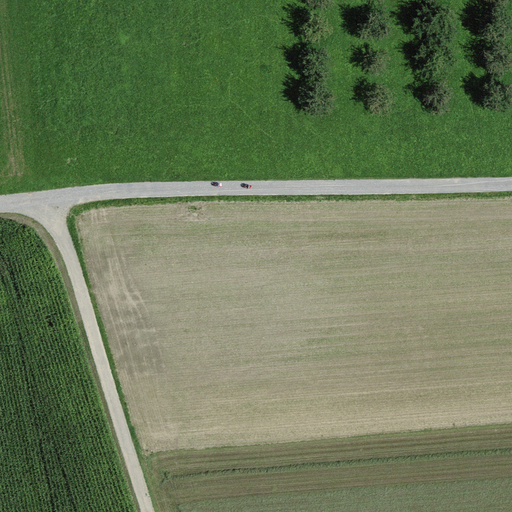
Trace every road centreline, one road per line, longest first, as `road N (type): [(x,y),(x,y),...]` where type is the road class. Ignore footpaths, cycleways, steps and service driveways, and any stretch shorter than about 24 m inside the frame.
road 1 (track): [(511,186),(97,195),(0,205)]
road 2 (track): [(48,201),(152,511)]
